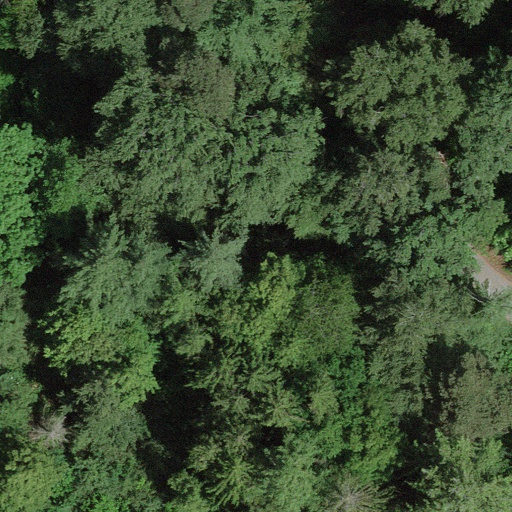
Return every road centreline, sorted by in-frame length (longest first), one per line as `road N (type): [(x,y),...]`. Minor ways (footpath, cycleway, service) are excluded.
road 1 (track): [(0,274),(184,239),(440,229)]
road 2 (residential): [(318,0),(440,229),(511,302)]
